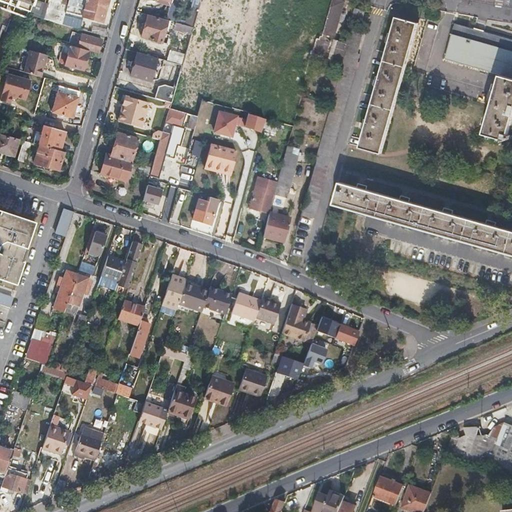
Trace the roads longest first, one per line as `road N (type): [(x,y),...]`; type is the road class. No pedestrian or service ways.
road 1 (residential): [(445,350),(70,511)]
road 2 (residential): [(74,200),(295,277),(445,350)]
road 3 (residential): [(223,511),(511,393)]
road 4 (residential): [(131,0),(74,200)]
road 5 (residential): [(0,356),(53,193)]
